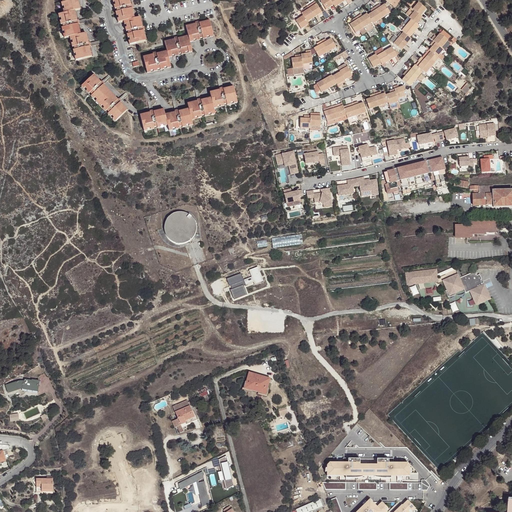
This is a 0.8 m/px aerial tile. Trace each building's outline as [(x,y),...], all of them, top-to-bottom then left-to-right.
[(67,13),(74,11),(80,9),(77,0),(62,0),(65,10),(67,9),(67,13)] [(126,21),(134,19),(129,0),(114,0),(120,22),(126,21)] [(333,5),(329,0),(322,0),(320,2),(326,10),(333,5)] [(411,8),(413,10),(418,3),(416,1),(410,7),(411,8)] [(415,12),(420,16),(426,9),(418,3),(413,10),(415,12)] [(315,17),(317,15),(322,12),(316,4),(309,9),(315,17)] [(378,6),(374,8),(382,18),(390,13),(389,11),(386,7),(385,5),(380,7),(379,8),(378,6)] [(372,13),(368,16),(372,23),(373,24),(382,18),(374,8),(371,10),(373,12),(372,13)] [(408,17),(409,18),(415,12),(413,10),(411,8),(405,15),(408,17)] [(307,22),(315,17),(309,9),(301,14),(303,16),(307,22)] [(80,35),(74,11),(67,13),(66,13),(62,14),(62,18),(61,18),(62,25),(65,35),(67,34),(68,38),(72,37),(73,37),(80,35)] [(422,18),(420,16),(415,12),(409,18),(410,19),(411,20),(417,24),(422,18)] [(360,15),(357,17),(364,28),(372,23),(368,16),(367,14),(362,17),(361,17),(360,15)] [(307,22),(303,16),(296,21),(301,29),(308,25),(307,22)] [(355,22),(350,25),(355,33),(360,31),(364,28),(357,17),(353,19),(354,20),(355,22)] [(140,18),(134,19),(126,21),(131,44),(145,41),(140,18)] [(419,26),(417,24),(411,20),(410,19),(406,26),(414,32),(419,26)] [(186,27),(188,36),(189,41),(212,35),(209,21),(186,27)] [(396,27),(401,32),(406,26),(402,23),(400,21),(396,27)] [(410,38),(414,32),(406,26),(401,32),(402,32),(410,38)] [(443,31),(440,34),(448,40),(451,37),(443,31)] [(411,39),(410,38),(402,32),(398,38),(406,45),(411,39)] [(86,33),(80,35),(73,37),(74,40),(72,40),(74,47),(76,57),(78,57),(79,60),(91,57),(86,33)] [(433,41),(441,48),(448,40),(440,34),(437,37),(436,39),(434,37),(431,40),(433,41)] [(393,45),(398,38),(394,35),(390,42),(393,45)] [(165,42),(167,52),(168,57),(192,51),(189,41),(188,36),(165,42)] [(406,45),(398,38),(393,45),(401,51),(406,45)] [(325,42),(324,40),(321,41),(327,53),(336,48),(331,39),(327,41),(325,42)] [(327,53),(321,41),(318,43),(319,46),(318,47),(314,49),(319,58),(327,53)] [(443,50),(441,48),(433,41),(431,44),(433,46),(432,47),(429,51),(431,52),(436,57),(440,53),(443,50)] [(374,52),(376,55),(377,56),(384,52),(382,48),(374,52)] [(384,52),(389,61),(397,56),(392,48),(384,52)] [(301,55),(302,65),(312,63),(310,50),(307,51),(307,54),(305,54),(301,55)] [(168,57),(167,52),(143,58),(147,72),(170,67),(168,57)] [(381,65),(389,61),(384,52),(377,56),(380,63),(381,65)] [(438,59),(436,57),(431,52),(428,56),(427,57),(424,55),(422,58),(432,66),(438,59)] [(303,68),(302,65),(301,55),(297,55),(297,58),(295,58),(291,59),(293,68),(294,75),(303,73),(303,68)] [(373,68),(380,63),(377,56),(376,55),(368,59),(373,68)] [(425,74),(432,66),(422,58),(420,60),(422,62),(421,63),(418,68),(422,72),(425,74)] [(441,61),(438,59),(432,66),(434,68),(441,61)] [(416,79),(422,72),(418,68),(414,65),(412,68),(411,70),(409,68),(406,71),(416,79)] [(340,72),(344,80),(352,76),(347,67),(339,72),(340,72)] [(410,87),(416,79),(406,71),(404,74),(406,75),(405,76),(402,80),(410,87)] [(332,77),(336,84),(337,85),(340,83),(344,81),(344,80),(340,72),(339,73),(332,77)] [(101,102),(110,93),(93,75),(84,84),(86,87),(85,88),(90,93),(97,101),(98,100),(101,102)] [(329,89),(336,84),(332,77),(331,75),(328,77),(325,79),(324,80),(329,89)] [(461,76),(456,82),(459,85),(454,91),(461,97),(471,86),(461,76)] [(321,93),(329,89),(324,80),(316,84),(320,91),(321,93)] [(318,93),(320,91),(316,84),(312,87),(316,94),(318,93)] [(394,90),(397,99),(407,96),(404,86),(399,88),(398,88),(397,86),(393,87),(394,90)] [(233,101),(236,100),(233,87),(209,93),(211,98),(213,105),(216,105),(216,106),(224,105),(234,102),(233,101)] [(398,102),(397,99),(394,90),(391,91),(392,93),(390,94),(385,95),(388,103),(389,105),(398,102)] [(115,117),(118,120),(127,110),(110,93),(101,102),(103,104),(102,105),(109,113),(114,119),(115,117)] [(378,106),(388,103),(385,95),(385,94),(380,95),(379,96),(378,93),(375,94),(378,106)] [(369,109),(378,106),(375,94),(371,95),(372,98),(370,99),(366,100),(369,109)] [(213,105),(211,98),(187,104),(188,109),(190,117),(194,116),(194,118),(201,116),(211,113),(210,112),(214,111),(213,107),(213,105)] [(353,104),(357,116),(366,112),(363,103),(358,105),(357,105),(356,102),(353,104)] [(347,119),(357,116),(353,104),(349,105),(350,107),(344,109),(346,115),(347,119)] [(332,107),(337,118),(346,115),(344,109),(343,107),(343,106),(338,107),(337,108),(336,105),(332,107)] [(327,122),(337,118),(332,107),(329,108),(330,110),(324,112),(327,122)] [(191,118),(190,117),(188,109),(165,115),(167,123),(167,124),(168,128),(171,127),(171,129),(178,127),(181,126),(189,125),(188,123),(192,122),(191,118)] [(163,123),(167,123),(165,115),(164,110),(140,116),(143,128),(146,128),(147,129),(154,127),(157,126),(164,125),(163,123)] [(310,116),(310,126),(320,126),(320,114),(317,114),(316,116),(315,116),(310,116)] [(300,128),(303,129),(310,129),(310,126),(310,116),(307,116),(307,119),(305,119),(300,119),(300,128)] [(495,124),(479,125),(480,136),(488,135),(488,136),(495,136),(495,124)] [(455,129),(438,134),(440,141),(444,140),(443,136),(445,135),(447,140),(458,137),(455,129)] [(418,136),(417,137),(420,149),(433,147),(432,140),(434,139),(435,142),(440,141),(438,134),(431,135),(431,134),(418,136)] [(387,148),(383,149),(384,156),(389,155),(390,157),(398,155),(397,151),(406,149),(403,139),(386,143),(387,148)] [(368,145),(359,147),(360,151),(358,151),(359,154),(360,153),(363,162),(378,158),(376,147),(369,149),(368,145)] [(348,147),(333,148),(334,156),(341,155),(342,166),(350,165),(348,147)] [(293,152),(276,156),(278,166),(284,164),(287,176),(298,174),(293,152)] [(304,154),(306,164),(319,161),(321,168),(325,167),(323,154),(318,154),(318,152),(304,154)] [(492,155),(484,156),(484,160),(481,160),(482,172),(490,172),(489,159),(493,159),(492,155)] [(443,157),(387,171),(388,172),(384,173),(387,184),(385,184),(388,194),(393,192),(394,196),(400,195),(399,192),(402,192),(410,190),(410,191),(425,187),(425,186),(432,184),(433,186),(436,185),(437,190),(443,189),(442,187),(446,186),(443,174),(446,174),(445,170),(446,170),(443,157)] [(469,157),(459,158),(459,167),(469,166),(470,167),(473,167),(473,163),(473,159),(469,160),(469,157)] [(364,178),(355,179),(356,187),(360,186),(362,198),(378,196),(376,181),(364,183),(364,178)] [(355,179),(347,181),(348,185),(337,187),(338,196),(353,194),(352,187),(356,187),(355,179)] [(479,194),(474,194),(473,195),(473,206),(493,205),(492,207),(511,206),(511,187),(511,188),(511,190),(502,191),(501,188),(497,188),(497,191),(493,191),(493,186),(478,187),(478,186),(470,187),(470,191),(474,190),(479,190),(479,194)] [(291,189),(283,191),(287,208),(302,204),(301,200),(300,200),(299,198),(298,191),(292,193),(291,189)] [(311,191),(307,192),(308,199),(314,198),(316,210),(332,207),(329,189),(321,190),(322,194),(314,195),(312,195),(311,191)] [(194,236),(195,234),(196,232),(196,230),(196,228),(196,226),(196,223),(195,221),(194,219),(193,218),(191,216),(189,214),(187,213),(185,213),(183,212),(181,212),(179,212),(176,212),(174,213),(172,214),(170,215),(169,217),(167,218),(167,219),(165,221),(165,223),(164,225),(164,228),(164,230),(165,232),(165,234),(166,236),(168,238),(169,240),(171,241),(173,242),(175,243),(177,244),(179,244),(182,244),(184,243),(186,243),(187,242),(189,241),(191,240),(192,238),(193,237),(194,236)] [(470,222),(470,221),(468,220),(467,220),(467,222),(464,225),(456,225),(456,237),(470,237),(470,234),(483,234),(484,231),(495,231),(495,222),(470,222)] [(273,241),(257,243),(257,250),(273,247),(273,241)] [(250,264),(237,265),(238,275),(229,276),(229,285),(239,284),(240,288),(259,287),(257,270),(251,271),(250,264)] [(405,275),(407,287),(411,286),(411,285),(420,284),(420,285),(425,284),(424,280),(433,279),(433,283),(438,282),(437,278),(454,271),(456,271),(457,275),(459,279),(462,278),(456,267),(437,276),(436,270),(405,275)] [(475,298),(473,299),(476,306),(490,299),(487,292),(484,285),(482,286),(480,287),(477,281),(480,280),(481,280),(479,275),(477,276),(475,272),(462,278),(459,279),(457,275),(443,281),(447,291),(445,292),(448,297),(450,298),(455,296),(455,294),(464,289),(465,289),(466,289),(467,289),(468,290),(469,290),(470,291),(472,291),(475,298)] [(454,301),(449,304),(452,312),(458,309),(454,301)] [(265,395),(270,379),(249,373),(244,388),(251,391),(252,389),(259,391),(258,393),(265,395)] [(20,381),(6,386),(8,391),(21,388),(22,388),(22,389),(38,391),(39,381),(32,380),(32,381),(25,380),(25,381),(20,381)] [(186,420),(195,416),(187,401),(173,407),(178,419),(173,422),(175,427),(177,426),(180,432),(183,430),(181,424),(186,422),(186,420)] [(283,411),(279,412),(280,416),(289,414),(287,407),(282,408),(283,411)] [(196,416),(195,416),(186,420),(186,422),(187,424),(197,419),(196,416)] [(227,458),(221,461),(223,467),(224,467),(224,469),(223,469),(224,473),(225,472),(227,480),(226,480),(227,486),(229,486),(229,487),(227,488),(228,490),(234,487),(227,458)] [(352,476),(359,476),(377,476),(384,476),(384,478),(389,478),(394,478),(394,474),(399,474),(399,476),(409,476),(409,465),(407,463),(393,462),(393,459),(376,459),(376,464),(359,464),(359,458),(343,458),(343,462),(329,462),(326,465),(326,476),(336,476),(336,474),(342,474),(342,478),(347,478),(352,478),(352,476)] [(204,472),(178,486),(179,492),(198,483),(204,508),(212,504),(204,472)] [(53,479),(48,479),(37,478),(36,484),(42,484),(42,487),(42,490),(54,490),(53,479)] [(424,490),(429,487),(425,481),(422,480),(421,483),(418,483),(418,490),(424,490)] [(342,482),(321,481),(325,490),(342,490),(342,482)] [(341,511),(336,497),(329,500),(333,511),(341,511)] [(370,499),(356,511),(358,511),(366,505),(368,507),(373,503),(370,499)] [(313,511),(323,508),(320,500),(296,510),(297,511),(313,511)] [(415,507),(408,500),(403,505),(403,504),(394,511),(409,511),(411,509),(412,510),(415,507)] [(377,511),(379,511),(380,511),(385,511),(386,511),(385,510),(388,508),(382,502),(377,507),(373,503),(368,507),(366,505),(358,511),(377,511)]
